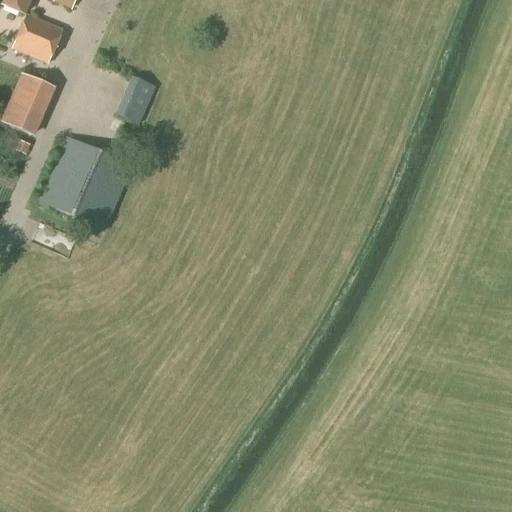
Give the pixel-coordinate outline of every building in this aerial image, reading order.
[(74,0),(4,0),(1,8),(22,16),(28,0),(46,0),(70,10),(74,0)] [(10,52),(46,67),(62,32),(25,17),(10,52)] [(21,76),(0,121),(0,124),(32,139),(54,91),(21,76)] [(130,79),(113,117),(138,127),(154,90),(130,79)] [(37,205),(103,234),(131,168),(66,139),(37,205)] [(15,143),(12,151),(23,156),(26,147),(15,143)]
